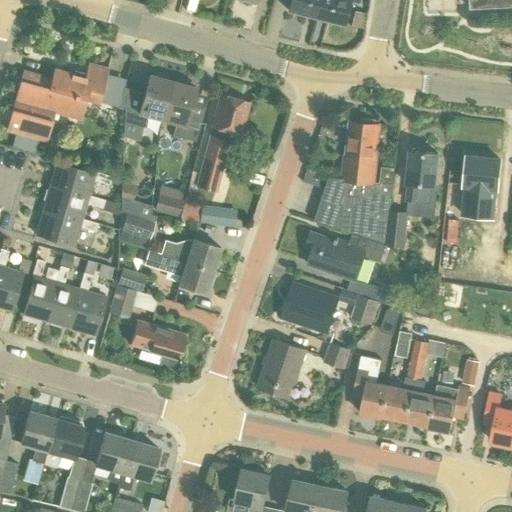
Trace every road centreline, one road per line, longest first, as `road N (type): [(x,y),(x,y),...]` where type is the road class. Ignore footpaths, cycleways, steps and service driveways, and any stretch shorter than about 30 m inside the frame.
road 1 (residential): [(205,419),(313,69)]
road 2 (residential): [(205,419),(474,480)]
road 3 (residential): [(313,69),(93,13)]
road 4 (residential): [(0,364),(205,419)]
road 5 (residential): [(511,93),(375,77)]
